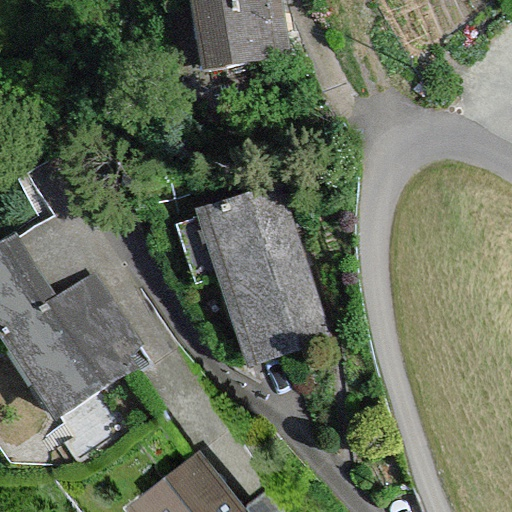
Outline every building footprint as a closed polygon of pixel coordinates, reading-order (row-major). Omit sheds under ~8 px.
[(292,0),(203,0),(220,80),(306,64),(292,0)] [(295,187),(212,214),(263,370),(346,344),(295,187)] [(182,223),(197,283),(214,279),(200,219),(182,223)] [(33,234),(0,255),(0,301),(74,414),(161,357),(105,272),(72,293),(33,234)] [(267,511),(215,446),(145,501),(153,511),(267,511)]
